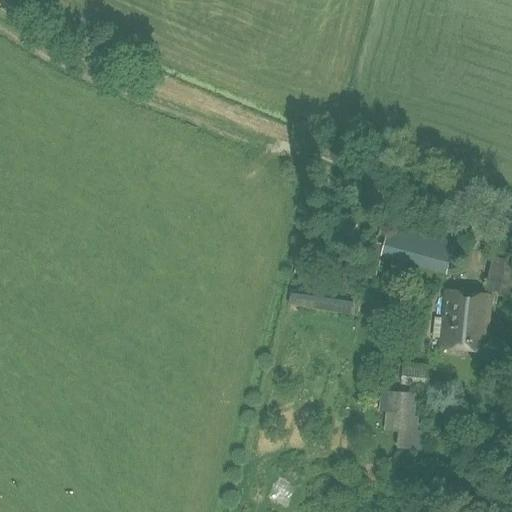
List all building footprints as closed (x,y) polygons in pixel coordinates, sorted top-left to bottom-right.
[(380,259),(448,277),(457,243),(389,225),(383,246),(373,241),(364,277),(374,280),(380,259)] [(487,292),(511,297),(511,263),(494,259),(487,292)] [(493,299),(448,293),(440,350),(486,356),(493,299)] [(397,363),(395,377),(422,381),(424,368),(397,363)] [(414,419),(416,394),(387,392),(384,434),(397,434),(396,449),(416,450),(418,419),(414,419)]
